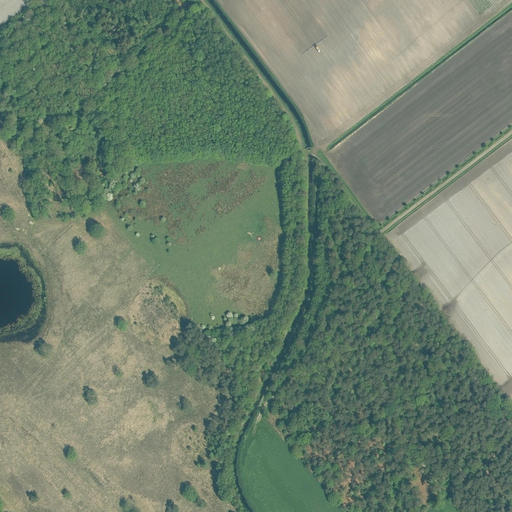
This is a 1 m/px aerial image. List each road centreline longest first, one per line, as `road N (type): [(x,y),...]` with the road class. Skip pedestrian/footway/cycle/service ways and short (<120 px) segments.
road 1 (track): [(511,441),(455,488),(443,489),(335,349)]
road 2 (track): [(316,158),(311,293),(262,410)]
road 3 (track): [(375,235),(511,427)]
road 4 (track): [(410,291),(272,397),(255,423)]
road 5 (track): [(199,0),(283,111),(301,151)]
road 6 (track): [(511,132),(375,235)]
